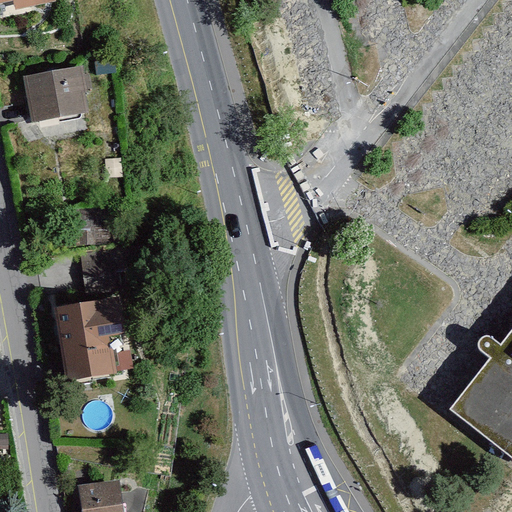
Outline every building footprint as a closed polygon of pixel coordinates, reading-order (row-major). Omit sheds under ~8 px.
[(0,0),(0,24),(0,26),(62,12),(58,0),(0,0)] [(84,79),(27,88),(36,134),(93,125),(84,79)] [(414,271),(429,246),(408,234),(394,258),(414,271)] [(327,243),(309,270),(336,288),(354,261),(327,243)] [(119,287),(118,251),(83,253),(84,288),(119,287)] [(339,352),(356,329),(334,312),(317,335),(339,352)] [(65,341),(72,392),(123,386),(115,333),(65,341)] [(511,334),(458,404),(511,446),(511,334)] [(126,511),(124,487),(84,493),(86,511),(126,511)]
